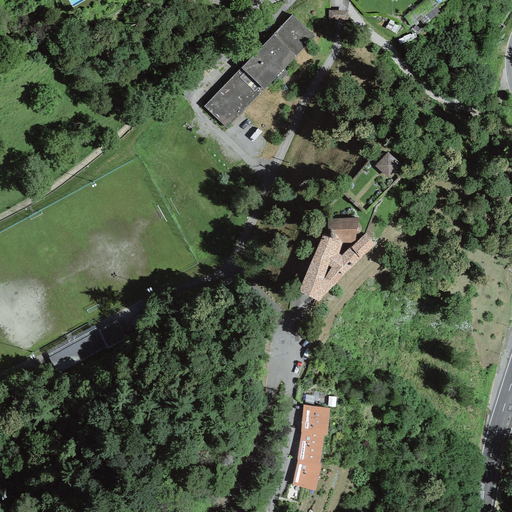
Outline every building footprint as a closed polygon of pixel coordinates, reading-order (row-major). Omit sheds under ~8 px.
[(347,11),(329,10),(328,18),(347,19),(347,11)] [(292,14),(203,106),(226,128),(314,36),(292,14)] [(375,140),(388,150),(401,134),(388,123),(375,140)] [(381,159),(375,165),(388,177),(394,171),(396,172),(399,172),(400,170),(400,167),(399,165),(400,164),(387,152),(386,153),(384,153),(381,154),(380,157),(381,159)] [(307,268),(300,292),(319,301),(375,245),(365,233),(355,243),(359,217),(328,218),(327,234),(323,233),(307,268)] [(125,338),(116,321),(49,357),(58,374),(125,338)] [(330,408),(303,405),(301,431),(323,434),(327,434),(330,408)] [(319,464),(323,434),(301,431),(297,459),(319,464)] [(321,464),(319,464),(297,459),(292,484),(315,490),(321,464)]
